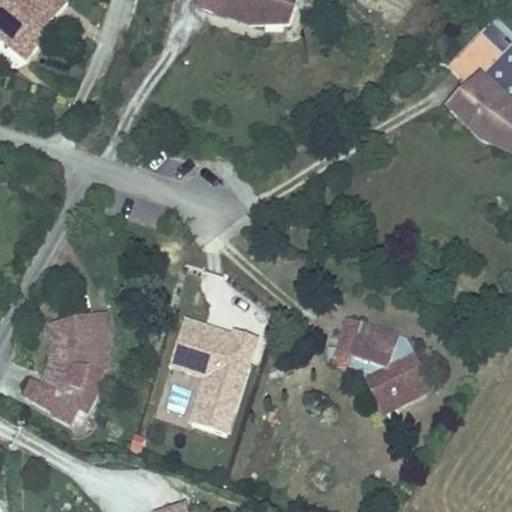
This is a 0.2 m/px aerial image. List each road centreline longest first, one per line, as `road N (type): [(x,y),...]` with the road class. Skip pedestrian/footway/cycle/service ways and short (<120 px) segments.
road 1 (residential): [(0,355),(92,166)]
road 2 (residential): [(92,166),(209,200)]
